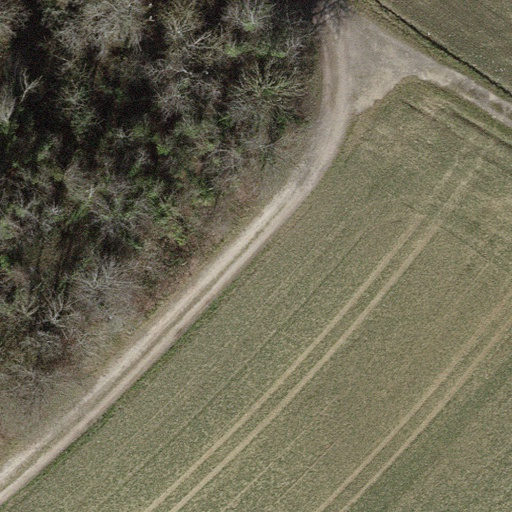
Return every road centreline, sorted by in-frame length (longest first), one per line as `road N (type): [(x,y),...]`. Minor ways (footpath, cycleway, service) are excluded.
road 1 (track): [(0,458),(320,187),(363,94),(363,58),(337,0)]
road 2 (track): [(363,58),(453,78),(511,117)]
